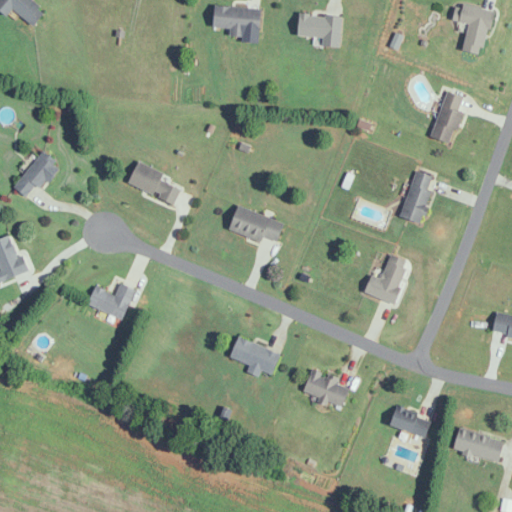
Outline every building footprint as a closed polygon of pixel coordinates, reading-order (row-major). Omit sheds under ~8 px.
[(0,0),(0,10),(8,16),(13,9),(35,26),(47,11),(33,0),(0,0)] [(495,11),(458,3),(454,21),(469,24),(463,51),(485,56),(495,11)] [(262,10),(216,6),(214,28),(232,29),(231,36),(245,37),(246,30),(261,32),(262,10)] [(340,47),(342,17),(300,14),(299,37),(323,38),(323,46),(340,47)] [(466,98),(446,92),(432,137),(452,142),(466,98)] [(13,185),(26,197),(37,185),(42,189),(62,168),(44,152),(13,185)] [(129,183),(174,204),(181,189),(165,181),(168,175),(139,161),(129,183)] [(402,218),(422,223),(435,175),(415,170),(402,218)] [(231,228),(277,245),(285,223),(239,206),(231,228)] [(0,283),(28,271),(12,234),(0,239),(0,266),(2,270),(0,270),(0,283)] [(365,294),(396,305),(411,262),(390,255),(382,279),(372,276),(365,294)] [(96,286),(88,305),(123,320),(136,290),(120,283),(115,295),(96,286)] [(511,338),(511,315),(497,312),(493,334),(511,338)] [(249,372),(260,377),(262,372),(273,376),(281,354),(238,338),(231,358),(251,366),(249,372)] [(344,408),(350,390),(337,385),(339,379),(312,370),(304,394),(344,408)] [(390,426),(426,438),(432,420),(397,408),(390,426)] [(500,463),(506,441),(460,428),(454,450),(500,463)]
